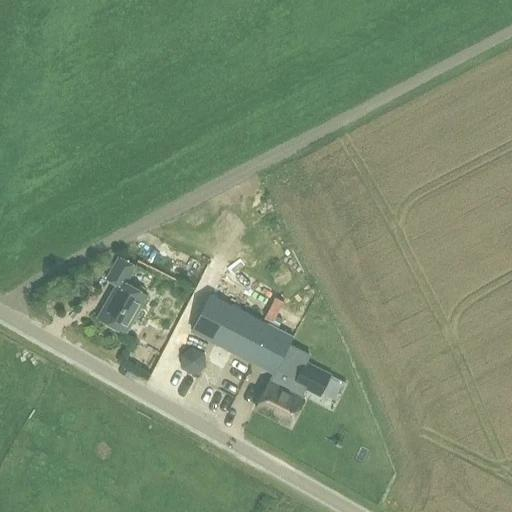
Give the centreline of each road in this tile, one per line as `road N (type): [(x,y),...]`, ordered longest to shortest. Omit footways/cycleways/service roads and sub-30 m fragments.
road 1 (unknown): [(511,20),(30,286),(7,319)]
road 2 (unclassified): [(347,511),(0,315)]
